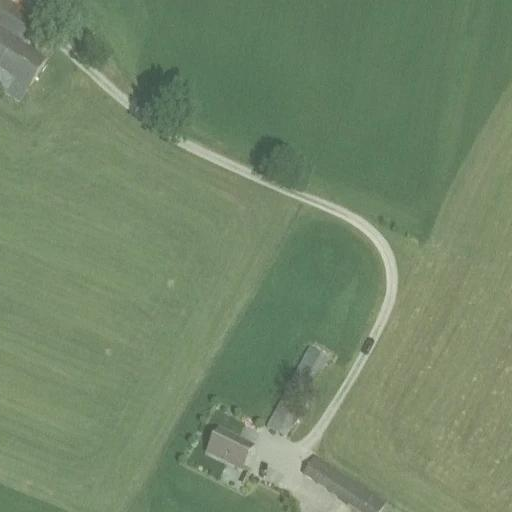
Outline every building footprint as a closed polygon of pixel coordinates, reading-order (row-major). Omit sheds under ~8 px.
[(0,0),(0,72),(30,18),(1,0),(0,0)] [(89,31),(76,41),(104,71),(117,61),(89,31)] [(285,439),(328,361),(310,351),(267,430),(285,439)] [(252,449),(219,431),(207,452),(240,470),(252,449)] [(302,475),(356,511),(380,511),(384,507),(314,459),(302,475)]
